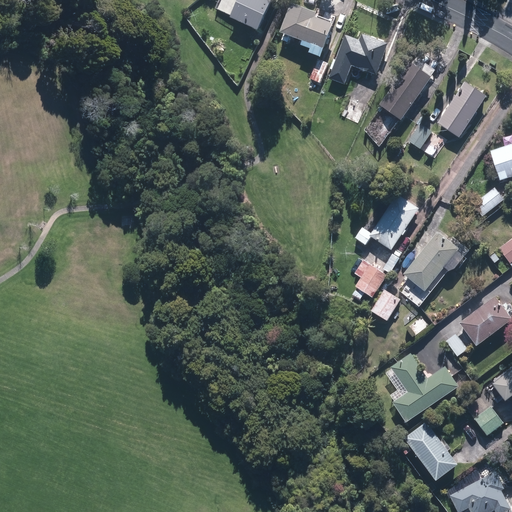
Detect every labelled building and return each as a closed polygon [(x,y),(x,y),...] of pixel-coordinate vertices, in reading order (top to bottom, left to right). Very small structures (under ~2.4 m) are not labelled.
[(221,0),(218,9),(235,17),(263,31),(277,0),(221,0)] [(285,32),(329,50),(339,25),(321,18),(322,14),(296,4),(285,32)] [(361,40),(345,34),(328,79),(345,85),(352,66),(378,76),(389,44),(363,34),(361,40)] [(307,90),(320,95),(324,84),(321,83),(330,63),(319,59),(307,90)] [(380,103),(401,118),(431,77),(411,62),(380,103)] [(438,122),(460,137),(487,96),(465,81),(438,122)] [(341,116),(359,125),(368,105),(350,97),(341,116)] [(410,142),(422,150),(433,133),(421,125),(410,142)] [(511,144),(492,151),(502,181),(511,177),(511,144)] [(474,205),(483,217),(505,200),(496,188),(474,205)] [(374,237),(395,251),(422,209),(400,194),(374,233),(365,227),(358,238),(368,245),(374,237)] [(409,272),(430,289),(450,265),(453,268),(459,267),(469,255),(462,249),(464,246),(443,229),(409,272)] [(511,240),(500,250),(511,264),(511,263),(511,240)] [(362,296),(367,299),(370,295),(375,298),(389,275),(365,261),(357,274),(363,278),(357,288),(360,289),(355,296),(361,300),(362,296)] [(373,312),(390,322),(403,300),(386,290),(373,312)] [(464,323),(481,347),(511,323),(511,314),(499,297),(464,323)] [(407,329),(413,337),(427,327),(420,318),(407,329)] [(392,325),(395,330),(402,326),(399,320),(392,325)] [(450,342),(461,357),(471,350),(459,334),(450,342)] [(463,387),(449,367),(431,379),(413,354),(388,372),(401,391),(394,396),(399,402),(397,403),(412,423),(463,387)] [(479,419),(491,436),(508,424),(495,406),(479,419)] [(408,438),(441,481),(463,465),(452,451),(455,449),(451,444),(448,446),(430,421),(408,438)] [(404,448),(409,455),(414,451),(409,444),(404,448)] [(465,511),(471,509),(472,511),(511,511),(511,506),(504,492),(508,490),(498,471),(452,495),(460,511),(465,511)]
